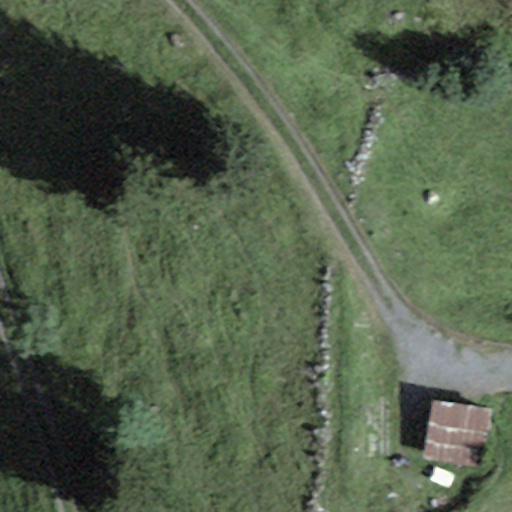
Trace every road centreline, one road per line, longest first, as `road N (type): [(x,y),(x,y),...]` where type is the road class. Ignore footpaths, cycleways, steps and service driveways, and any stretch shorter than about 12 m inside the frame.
road 1 (track): [(181,0),(359,236),(389,299),(453,360),(511,370)]
road 2 (track): [(73,511),(0,289)]
